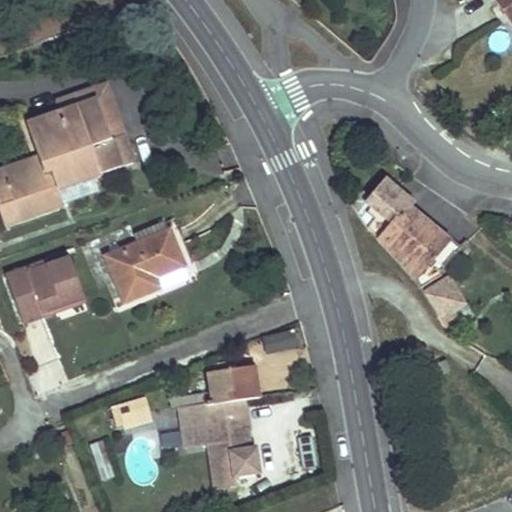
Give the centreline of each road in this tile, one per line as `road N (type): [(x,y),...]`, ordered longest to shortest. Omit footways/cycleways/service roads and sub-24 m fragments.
road 1 (tertiary): [(257,109),(310,219),(333,293),(377,511)]
road 2 (unknown): [(333,293),(28,430)]
road 3 (residential): [(384,100),(439,150),(511,181)]
road 4 (residential): [(257,109),(313,84),(346,85),(384,100)]
road 5 (tertiary): [(190,0),(257,109)]
